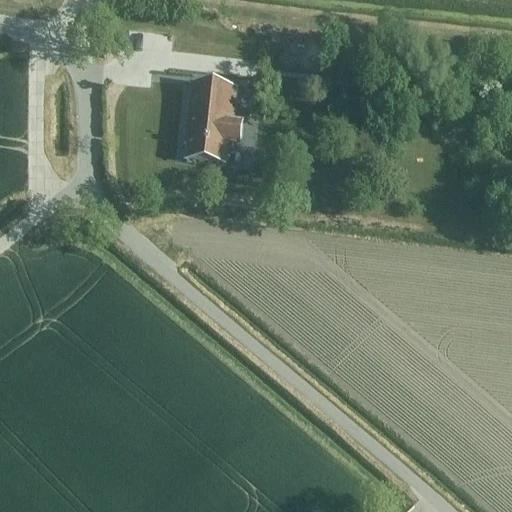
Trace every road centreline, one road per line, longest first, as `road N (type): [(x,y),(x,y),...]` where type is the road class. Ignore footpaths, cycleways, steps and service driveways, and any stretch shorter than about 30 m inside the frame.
road 1 (unclassified): [(444,511),(119,231),(84,190)]
road 2 (unclassified): [(84,190),(81,73),(41,34),(0,26)]
